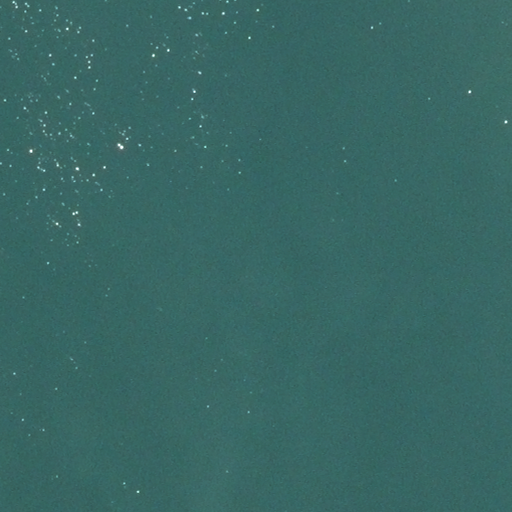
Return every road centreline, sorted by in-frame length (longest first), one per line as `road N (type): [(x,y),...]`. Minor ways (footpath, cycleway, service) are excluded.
road 1 (trunk): [(511,13),(0,160)]
road 2 (trunk): [(0,66),(230,0)]
road 3 (track): [(303,369),(511,310)]
road 4 (track): [(0,455),(164,408)]
